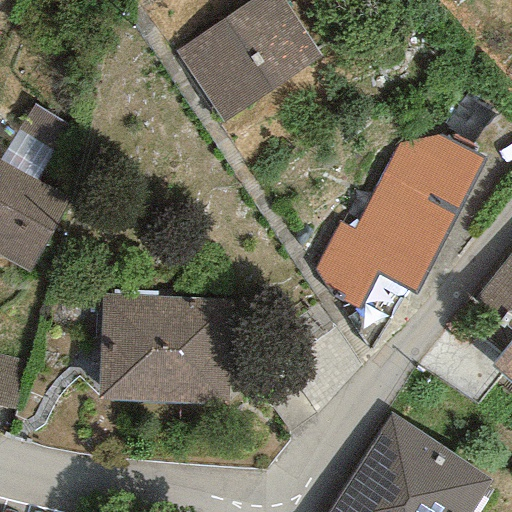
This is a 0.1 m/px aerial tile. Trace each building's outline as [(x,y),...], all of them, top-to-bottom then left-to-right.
[(320,56),(282,0),(249,0),(172,51),(221,123),(320,56)] [(32,104),(0,157),(0,160),(35,181),(68,126),(32,104)] [(357,311),(376,275),(415,296),(483,159),(436,135),(397,144),(351,230),(338,224),(314,271),(331,298),(357,311)] [(0,258),(27,273),(68,198),(35,181),(0,160),(0,258)] [(511,250),(473,297),(511,328),(511,339),(490,366),(511,383),(511,250)] [(231,298),(101,294),(97,401),(227,406),(231,298)] [(0,404),(10,407),(19,360),(0,356),(0,404)] [(472,511),(493,481),(389,414),(324,511),(472,511)]
